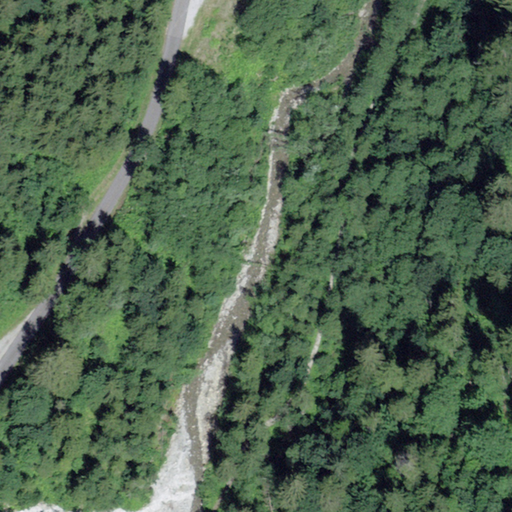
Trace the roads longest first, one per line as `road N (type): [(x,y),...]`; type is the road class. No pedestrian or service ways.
road 1 (track): [(230,511),(511,28)]
road 2 (unclassified): [(185,0),(80,266),(0,359)]
